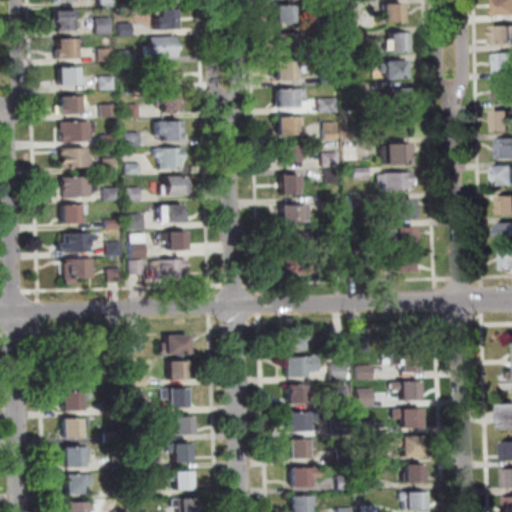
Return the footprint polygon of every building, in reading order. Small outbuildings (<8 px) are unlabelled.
[(511,0),(511,16),(499,16),(499,8),(502,8),(501,0),(511,0)] [(403,5),(403,22),(385,23),(384,5),(403,5)] [(294,24),(276,24),(275,7),(293,6),(294,24)] [(175,10),(176,30),(155,31),(155,18),(160,18),(159,11),(175,10)] [(75,30),(56,31),(56,27),(54,27),(53,12),(74,11),(75,30)] [(331,29),(319,29),(318,17),(331,17),(331,29)] [(110,33),(95,34),(94,19),(110,18),(110,33)] [(131,36),(118,37),(118,24),(130,24),(131,36)] [(511,44),(497,45),(497,39),(499,39),(498,28),(511,27),(511,44)] [(354,31),(354,43),(341,44),(340,32),(354,31)] [(390,53),(390,51),(384,51),(384,41),(390,41),(389,34),(407,33),(408,53),(390,53)] [(278,35),(300,34),(301,42),(309,41),(309,49),(303,49),(303,53),(277,54),(277,46),(278,46),(278,35)] [(150,59),(149,56),(144,56),(144,47),(149,47),(149,38),(175,37),(175,44),(179,44),(179,50),(175,51),(176,58),(150,59)] [(56,41),(81,40),(81,47),(75,47),(76,59),(55,60),(54,50),(57,50),(56,41)] [(333,57),(319,57),(319,44),(332,44),(333,57)] [(98,50),(111,49),(112,62),(98,63),(98,50)] [(119,64),(118,51),(133,51),(134,64),(119,64)] [(511,73),(500,73),(500,55),(511,54),(511,73)] [(342,72),(341,60),(354,59),(354,71),(342,72)] [(276,63),(295,62),(295,81),(276,82),(276,63)] [(384,63),(408,62),(409,79),(405,79),(405,80),(385,80),(384,72),(380,72),(380,64),(384,64),(384,63)] [(157,66),(176,65),(177,85),(158,85),(157,66)] [(59,86),(58,69),(78,68),(78,86),(59,86)] [(321,85),(320,72),(334,72),(335,85),(321,85)] [(99,78),(113,77),(113,90),(99,90),(99,78)] [(501,83),(511,82),(511,100),(502,100),(501,83)] [(363,96),(348,96),(348,86),(363,86),(363,96)] [(305,99),(297,99),(297,108),(275,109),(275,102),(277,102),(276,90),(304,89),(305,99)] [(407,89),(408,108),(389,108),(388,90),(407,89)] [(177,94),(178,113),(162,113),(162,103),(157,104),(157,95),(177,94)] [(81,114),(59,115),(58,107),(60,107),(60,98),(84,97),(84,104),(80,104),(81,114)] [(336,99),(336,113),(318,114),(318,100),(336,99)] [(138,119),(123,119),(122,105),(138,104),(138,119)] [(114,105),(114,117),(101,118),(100,105),(114,105)] [(511,112),(511,132),(502,132),(501,113),(511,112)] [(277,118),(299,117),(299,135),(278,136),(277,118)] [(87,122),(88,141),(60,142),(59,123),(87,122)] [(163,142),(163,136),(154,136),(153,123),(182,122),(182,141),(163,142)] [(337,140),(322,141),(321,124),(336,123),(337,140)] [(123,134),(139,133),(139,147),(124,148),(123,134)] [(100,146),(100,136),(115,135),(116,146),(100,146)] [(503,140),(511,140),(511,159),(503,160),(503,140)] [(347,162),(347,143),(359,142),(360,161),(347,162)] [(380,165),(380,148),(385,148),(384,146),(408,145),(409,164),(380,165)] [(279,147),(297,146),(297,163),(279,164),(279,147)] [(59,150),(84,149),(84,157),(89,156),(90,166),(85,166),(85,168),(60,169),(59,150)] [(159,170),(158,157),(154,158),(153,150),(182,149),(183,163),(180,163),(180,170),(159,170)] [(321,168),(321,153),(337,153),(338,167),(321,168)] [(102,173),(102,159),(116,159),(116,173),(102,173)] [(124,165),(139,164),(139,175),(124,175),(124,165)] [(352,168),(368,168),(368,178),(352,179),(352,168)] [(499,168),(511,168),(511,185),(499,186),(499,168)] [(326,184),(326,170),(338,170),(338,184),(326,184)] [(383,191),(382,184),(377,184),(376,176),(382,176),(382,174),(411,173),(411,179),(414,179),(415,186),(408,186),(408,190),(383,191)] [(299,187),(297,187),(297,196),(280,196),(280,176),(299,176),(299,187)] [(164,197),(163,178),(185,177),(185,196),(164,197)] [(90,197),(62,198),(61,179),(89,178),(89,182),(95,182),(96,192),(89,192),(90,197)] [(119,201),(103,202),(103,189),(118,188),(119,201)] [(140,202),(126,203),(126,189),(140,188),(140,202)] [(503,213),(511,212),(511,194),(503,194),(503,213)] [(361,210),(348,210),(347,197),(361,196),(361,210)] [(340,197),(340,213),(327,214),(326,197),(340,197)] [(413,200),(413,218),(395,219),(394,201),(413,200)] [(61,207),(86,206),(86,215),(80,215),(80,225),(62,225),(61,207)] [(182,206),(183,224),(158,225),(157,207),(182,206)] [(308,222),(282,223),(281,207),(308,206),(308,222)] [(144,230),(127,231),(126,215),(144,215),(144,230)] [(105,229),(105,221),(118,220),(119,229),(105,229)] [(341,234),(327,235),(327,225),(340,224),(341,234)] [(414,246),(382,247),(382,236),(386,236),(386,232),(395,231),(395,229),(414,228),(414,246)] [(168,233),(185,232),(186,251),(168,252),(168,233)] [(62,235),(88,234),(88,235),(93,235),(93,242),(89,242),(89,252),(62,254),(62,252),(58,253),(58,244),(62,244),(62,235)] [(130,259),(129,234),(145,234),(146,258),(130,259)] [(282,236),(299,235),(300,251),(282,251),(282,236)] [(106,243),(121,243),(121,257),(106,258),(106,243)] [(393,273),(393,256),(411,255),(412,273),(393,273)] [(286,259),(309,258),(309,275),(286,276),(286,259)] [(332,272),(331,259),(341,258),(342,271),(332,272)] [(92,279),(74,279),(74,285),(65,285),(64,280),(63,280),(62,261),(91,259),(92,279)] [(186,260),(186,270),(183,271),(184,279),(157,280),(157,270),(151,270),(151,262),(156,262),(156,261),(186,260)] [(143,275),(130,276),(129,261),(143,261),(143,275)] [(349,261),(363,261),(363,274),(350,274),(349,261)] [(120,269),(120,283),(107,283),(106,270),(120,269)] [(311,341),(303,341),(304,351),(285,351),(284,333),(311,332),(311,341)] [(416,350),(387,351),(387,342),(397,342),(397,332),(415,332),(416,350)] [(166,355),(166,353),(161,354),(161,344),(166,344),(165,337),(189,336),(189,354),(166,355)] [(142,337),(142,352),(130,353),(129,338),(142,337)] [(367,352),(353,353),(352,338),(367,337),(367,352)] [(344,338),(345,352),(331,353),(330,338),(344,338)] [(122,358),(111,359),(110,341),(122,340),(122,358)] [(86,371),(68,371),(67,353),(61,353),(60,342),(85,342),(85,346),(95,346),(95,357),(86,358),(86,371)] [(381,356),(416,355),(417,373),(400,374),(400,365),(381,366),(381,356)] [(285,359),(314,358),(315,373),(305,373),(305,377),(286,378),(285,359)] [(168,381),(167,363),(187,363),(187,380),(168,381)] [(330,365),(344,364),(345,379),(330,380),(330,365)] [(354,380),(354,367),(371,366),(371,379),(354,380)] [(133,388),(132,377),(147,376),(147,388),(133,388)] [(418,382),(418,402),(400,403),(400,391),(390,391),(389,383),(418,382)] [(311,394),(306,394),(306,405),(287,405),(286,387),(311,387),(311,394)] [(345,387),(345,407),(329,408),(329,388),(345,387)] [(187,389),(188,409),(169,410),(169,400),(160,400),(160,390),(187,389)] [(371,406),(355,406),(355,390),(370,389),(371,406)] [(62,412),(61,393),(81,393),(82,412),(62,412)] [(133,415),(133,401),(147,400),(148,415),(133,415)] [(110,416),(110,402),(124,402),(124,415),(110,416)] [(391,420),(390,411),(419,410),(420,429),(400,430),(400,419),(391,420)] [(287,415),(316,414),(317,422),(307,423),(307,433),(288,434),(287,415)] [(162,417),(174,417),(174,419),(191,418),(192,434),(172,435),(171,427),(162,427),(162,417)] [(330,418),(347,417),(347,434),(330,435),(330,418)] [(87,428),(83,428),(84,438),(62,439),(62,420),(87,420),(87,428)] [(358,436),(357,422),(373,421),(374,435),(358,436)] [(147,442),(133,442),(133,429),(147,429),(147,442)] [(117,443),(104,443),(104,433),(117,432),(117,443)] [(420,438),(420,449),(421,449),(421,458),(400,459),(400,447),(387,447),(386,439),(420,438)] [(313,450),(307,450),(307,460),(289,460),(288,442),(313,441),(313,450)] [(190,444),(191,463),(174,464),(173,454),(167,454),(166,445),(190,444)] [(88,456),(85,456),(85,467),(64,468),(63,449),(88,448),(88,456)] [(349,463),(336,464),(335,450),(348,449),(349,463)] [(371,449),(372,463),(359,463),(358,449),(371,449)] [(153,469),(139,469),(139,455),(153,454),(153,469)] [(126,470),(112,471),(111,458),(126,458),(126,470)] [(400,484),(400,474),(403,474),(402,467),(421,466),(422,483),(400,484)] [(289,470),(316,469),(316,479),(309,480),(310,489),(290,489),(289,470)] [(165,482),(165,473),(191,472),(192,491),(175,491),(175,481),(165,482)] [(65,476),(92,475),(92,485),(85,485),(85,495),(65,495),(65,476)] [(335,477),(349,476),(350,491),(336,491),(335,477)] [(360,490),(360,479),(373,479),(373,490),(360,490)] [(112,499),(112,489),(128,488),(128,498),(112,499)] [(135,488),(149,488),(149,496),(135,496),(135,488)] [(404,511),(404,494),(423,494),(424,510),(404,511)] [(289,511),(289,499),(314,498),(314,506),(308,506),(308,511),(289,511)] [(171,500),(196,499),(197,505),(198,505),(198,511),(177,511),(177,508),(171,508),(171,500)] [(92,511),(66,511),(66,504),(92,503),(92,511)]
